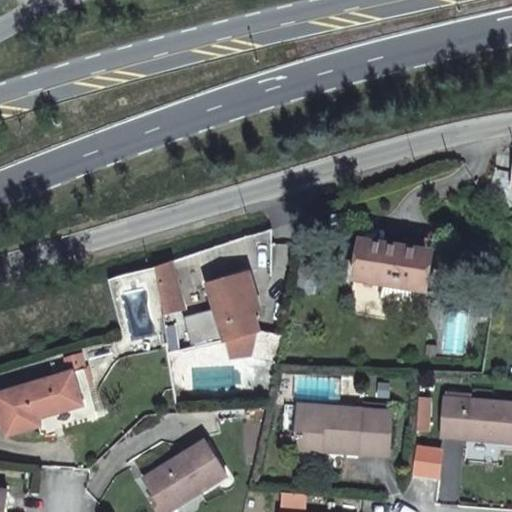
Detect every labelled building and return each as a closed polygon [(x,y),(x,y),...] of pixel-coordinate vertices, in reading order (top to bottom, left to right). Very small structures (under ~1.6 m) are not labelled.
[(399,285),(397,298),(415,301),(417,288),(428,290),(432,265),(422,264),(425,248),(373,240),(369,260),(359,258),(356,278),(399,285)] [(187,349),(225,337),(214,302),(217,301),(212,284),(171,298),(187,349)] [(497,299),(488,297),(485,315),(494,316),(497,299)] [(74,372),(0,393),(0,420),(4,433),(36,424),(35,418),(84,404),(74,372)] [(511,398),(446,396),(445,432),(511,433),(511,398)] [(419,401),(417,432),(429,433),(431,402),(419,401)] [(395,406),(301,402),(299,444),(392,448),(395,406)] [(175,499),(179,504),(220,476),(198,444),(170,463),(174,468),(166,474),(161,469),(138,484),(145,494),(157,511),(175,499)] [(167,511),(179,504),(175,499),(157,511),(145,494),(139,499),(147,511),(167,511)]
